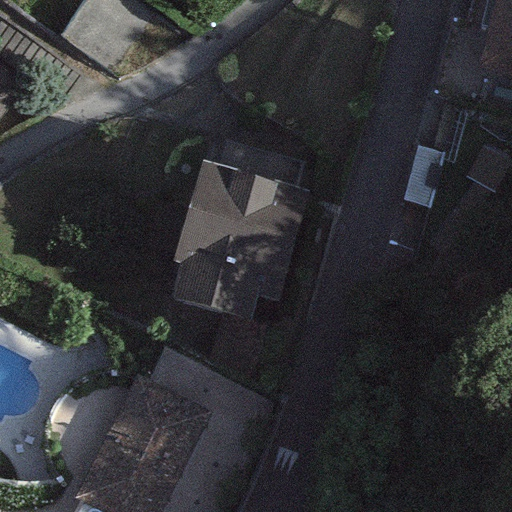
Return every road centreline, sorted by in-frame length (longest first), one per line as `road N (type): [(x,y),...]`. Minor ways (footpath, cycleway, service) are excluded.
road 1 (tertiary): [(269,511),(317,394),(420,0)]
road 2 (residential): [(265,0),(158,80),(0,161)]
